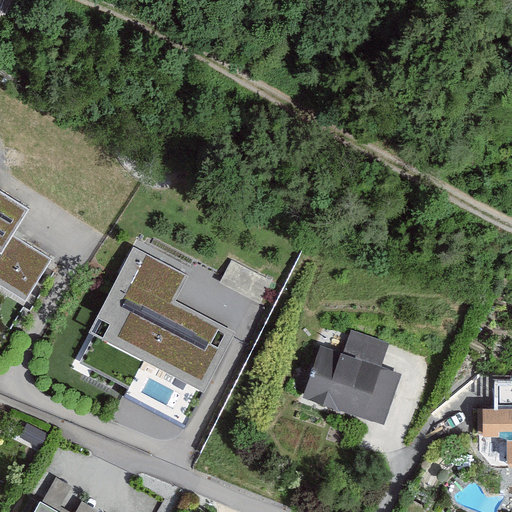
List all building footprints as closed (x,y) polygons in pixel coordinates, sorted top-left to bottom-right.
[(28,212),(0,194),(0,284),(25,300),(48,261),(11,239),(28,212)] [(185,278),(135,252),(92,334),(97,336),(84,362),(131,386),(127,393),(184,422),(230,334),(172,303),(185,278)] [(275,283),(232,262),(222,282),(265,303),(275,283)] [(387,345),(351,334),(344,357),(322,350),(307,398),(383,423),(398,378),(378,371),(387,345)] [(511,384),(499,384),(499,411),(485,411),(485,435),(479,435),(479,451),(492,466),(511,466),(511,384)]
